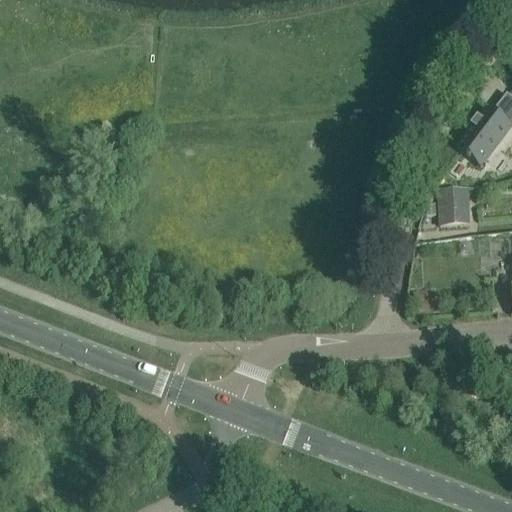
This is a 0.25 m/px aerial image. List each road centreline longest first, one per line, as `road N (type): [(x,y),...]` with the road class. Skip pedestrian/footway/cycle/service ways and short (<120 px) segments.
road 1 (unclassified): [(381,346),(417,171),(460,90),(511,33)]
road 2 (secondary): [(511,511),(232,409)]
road 3 (secondary): [(232,409),(0,320)]
road 4 (unclassified): [(232,409),(273,349),(381,346)]
road 5 (unclassified): [(381,346),(511,336)]
